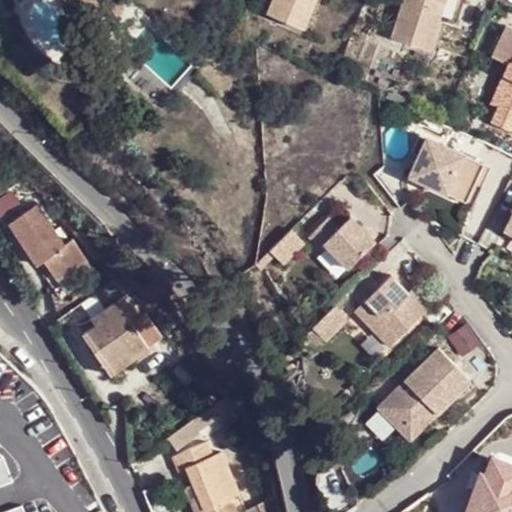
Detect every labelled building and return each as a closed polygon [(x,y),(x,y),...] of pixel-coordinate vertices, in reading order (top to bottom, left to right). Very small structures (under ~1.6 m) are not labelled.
[(311,0),(271,0),(266,12),(301,29),(311,0)] [(452,0),(403,0),(389,36),(430,53),(447,14),(452,0)] [(461,0),(452,0),(447,14),(464,23),(470,5),(463,1),(461,0)] [(511,25),(497,55),(510,60),(492,100),(501,105),(493,120),(511,129),(511,25)] [(488,168),(423,138),(415,157),(422,160),(413,180),(451,198),(461,178),(479,186),(488,168)] [(479,186),(461,178),(451,198),(470,207),(479,186)] [(28,242),(36,253),(47,270),(77,249),(66,231),(56,236),(29,199),(0,220),(20,248),(28,242)] [(334,237),(323,226),(304,245),(318,259),(322,255),(343,276),(370,251),(346,225),(334,237)] [(27,259),(36,253),(28,242),(20,248),(27,259)] [(281,242),(259,263),(271,275),(293,254),(281,242)] [(386,285),(349,320),(384,356),(421,321),(386,285)] [(132,354),(147,344),(132,321),(114,293),(94,305),(99,316),(91,319),(81,328),(101,357),(125,343),(132,354)] [(99,316),(94,305),(86,310),(91,319),(99,316)] [(132,321),(147,344),(163,334),(149,311),(132,321)] [(328,315),(306,336),(319,349),(341,328),(328,315)] [(108,368),(132,354),(125,343),(101,357),(108,368)] [(432,359),(370,418),(391,439),(402,429),(414,441),(464,392),(432,359)] [(402,429),(391,439),(402,451),(414,441),(402,429)] [(194,511),(236,511),(233,501),(239,498),(222,455),(215,458),(210,445),(173,459),(178,472),(185,470),(198,499),(190,502),(194,511)] [(511,511),(511,470),(495,463),(487,484),(480,482),(466,511),(511,511)]
